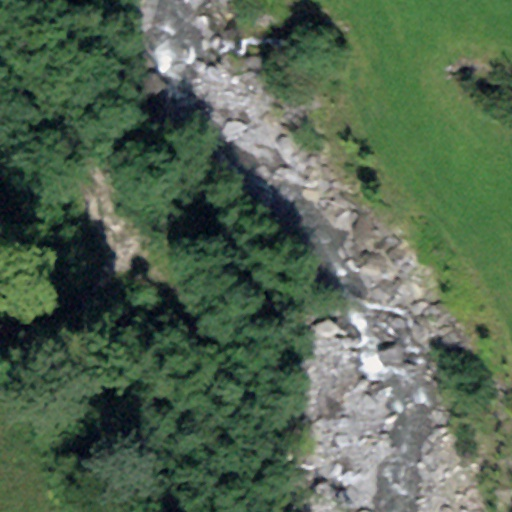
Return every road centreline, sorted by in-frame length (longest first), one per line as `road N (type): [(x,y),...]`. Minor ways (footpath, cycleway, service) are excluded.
road 1 (track): [(194,511),(193,458),(159,316),(111,249),(32,194),(0,154)]
road 2 (track): [(511,352),(375,189),(321,0)]
